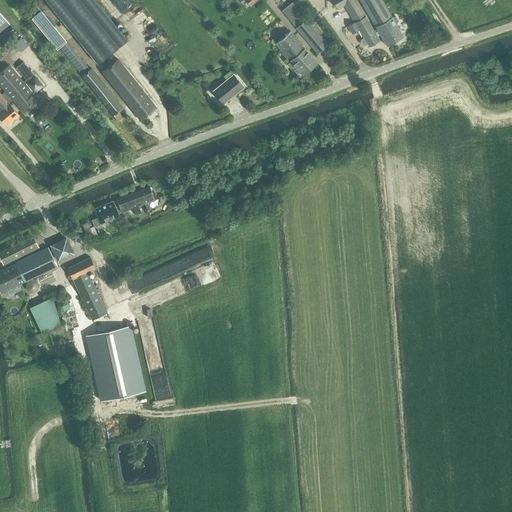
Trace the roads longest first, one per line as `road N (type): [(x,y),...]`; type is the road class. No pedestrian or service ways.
road 1 (unclassified): [(0,220),(168,149),(511,25)]
road 2 (track): [(168,149),(39,0)]
